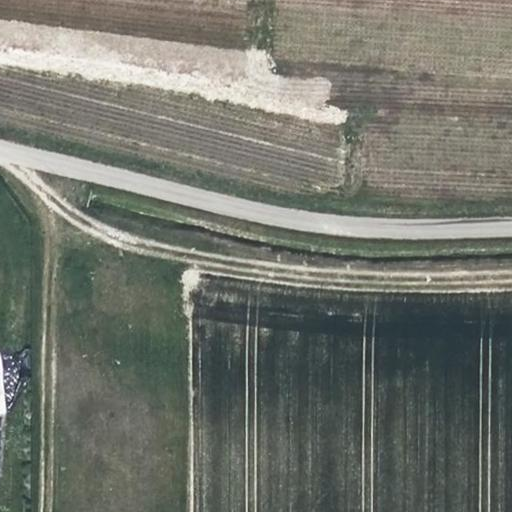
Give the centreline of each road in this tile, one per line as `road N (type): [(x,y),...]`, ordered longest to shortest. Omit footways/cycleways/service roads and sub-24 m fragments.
road 1 (track): [(511,281),(322,282),(115,243),(50,210),(9,153)]
road 2 (unclassified): [(0,151),(254,212),(351,226),(511,218)]
